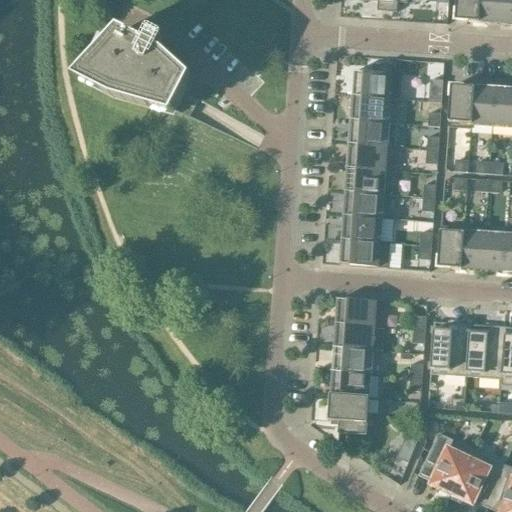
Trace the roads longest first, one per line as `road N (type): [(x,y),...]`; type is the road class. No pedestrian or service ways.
road 1 (residential): [(282,277),(298,35)]
road 2 (residential): [(511,296),(282,277)]
road 3 (residential): [(298,35),(511,48)]
road 4 (residential): [(298,452),(271,428),(282,277)]
